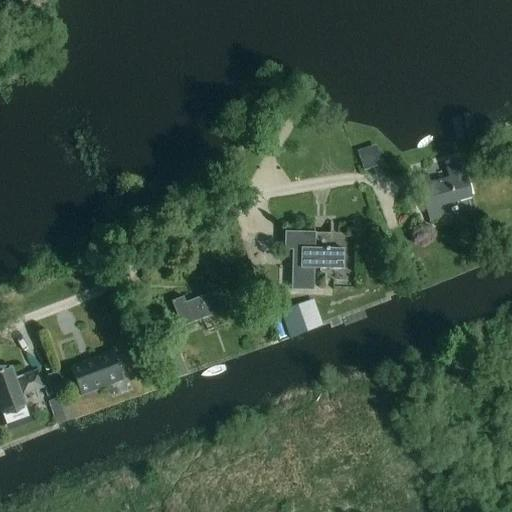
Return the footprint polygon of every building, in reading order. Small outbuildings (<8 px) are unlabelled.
[(358,158),(363,174),(383,167),(377,149),(367,152),(368,155),(358,158)] [(439,204),(472,195),(461,156),(445,161),(450,177),(431,182),(428,173),(419,175),(431,220),(442,217),(439,204)] [(314,268),(319,268),(344,268),(344,248),(315,247),(315,233),(285,232),(284,249),(296,249),(296,289),(314,289),(314,268)] [(182,326),(227,309),(220,289),(185,302),(183,297),(172,301),(182,326)] [(281,313),(291,339),(324,327),(314,300),(281,313)] [(157,312),(144,316),(149,332),(161,328),(157,312)] [(188,374),(174,339),(152,348),(166,383),(188,374)] [(113,350),(69,367),(81,397),(124,380),(113,350)] [(11,367),(0,371),(0,401),(9,426),(31,417),(23,397),(44,389),(40,378),(38,372),(16,380),(11,367)] [(48,398),(59,393),(52,374),(40,378),(44,389),(48,398)] [(67,395),(49,402),(58,425),(76,418),(67,395)]
